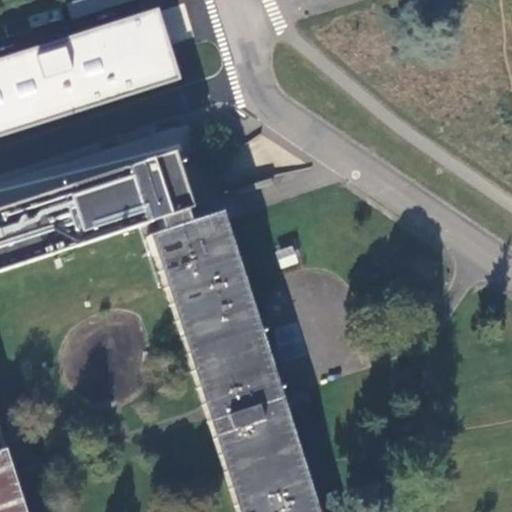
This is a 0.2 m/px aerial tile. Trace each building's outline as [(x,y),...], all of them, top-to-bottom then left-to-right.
[(0,59),(0,137),(5,135),(178,79),(170,55),(169,50),(164,35),(159,19),(155,9),(0,59)] [(171,157),(149,164),(168,220),(185,214),(190,213),(171,157)] [(0,274),(142,228),(168,220),(149,164),(0,211),(0,274)] [(142,228),(147,240),(189,226),(185,214),(168,220),(142,228)] [(189,226),(147,240),(201,409),(203,413),(204,417),(234,511),(315,511),(284,414),(273,382),(219,216),(189,226)] [(0,511),(22,511),(12,479),(10,474),(0,443),(0,511)]
